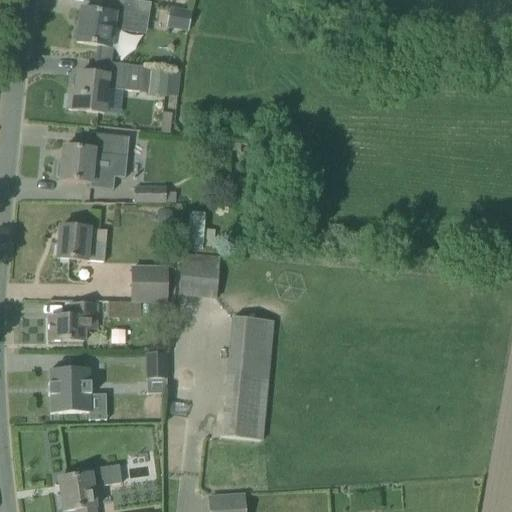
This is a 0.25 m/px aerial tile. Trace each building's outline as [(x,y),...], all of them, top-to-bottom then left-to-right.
[(148,20),(150,5),(150,4),(123,0),(115,0),(113,16),(81,11),(75,44),(96,47),(109,49),(112,31),(136,34),(139,19),(148,20)] [(188,33),(191,12),(170,8),(167,29),(188,33)] [(67,111),(103,115),(106,90),(147,95),(165,97),(168,72),(141,69),(141,67),(97,63),(95,76),(77,74),(75,94),(69,93),(67,111)] [(169,135),(172,114),(162,113),(160,134),(169,135)] [(59,182),(87,184),(87,183),(93,183),(95,167),(106,168),(123,170),(124,164),(125,155),(126,138),(92,135),(90,151),(63,148),(59,182)] [(133,204),(164,204),(164,203),(165,193),(165,189),(134,188),(133,204)] [(189,214),(186,250),(213,253),(215,231),(203,230),(204,216),(189,214)] [(102,264),(106,232),(59,228),(56,260),(102,264)] [(213,300),(218,260),(205,259),(200,298),(213,300)] [(130,305),(160,305),(173,305),(173,270),(131,270),(130,305)] [(96,332),(96,305),(69,305),(69,319),(48,319),(48,343),(84,343),(84,332),(96,332)] [(160,305),(159,321),(173,321),(173,305),(160,305)] [(267,442),(275,322),(234,319),(226,439),(267,442)] [(166,381),(165,355),(145,355),(146,381),(166,381)] [(49,385),(47,385),(48,397),(49,397),(49,415),(89,414),(89,396),(90,396),(90,384),(89,384),(88,370),(48,371),(49,385)] [(89,476),(66,479),(58,480),(62,511),(71,511),(76,511),(96,511),(96,508),(94,508),(92,488),(119,484),(117,468),(89,471),(89,476)] [(208,499),(209,511),(243,511),(243,497),(208,499)]
